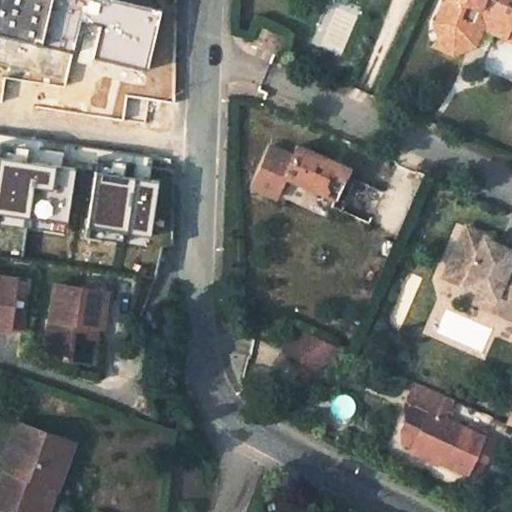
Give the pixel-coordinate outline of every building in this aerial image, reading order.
[(0,0),(0,35),(145,70),(160,9),(120,0),(0,0)] [(451,54),(474,45),(481,27),(485,18),(511,29),(511,0),(442,0),(433,22),(439,38),(432,45),(451,54)] [(511,40),(511,29),(485,18),(481,27),(511,40)] [(257,27),(250,42),(275,53),(282,37),(257,27)] [(343,166),(291,143),(287,153),(264,143),(246,185),(271,196),(280,174),(329,196),(326,204),(364,220),(377,189),(341,172),(343,166)] [(52,166),(0,158),(0,212),(27,217),(31,187),(48,190),(52,166)] [(158,182),(95,172),(86,227),(150,236),(158,182)] [(462,225),(441,275),(476,290),(511,305),(511,251),(504,248),(502,253),(488,246),(492,238),(462,225)] [(17,281),(0,278),(0,329),(9,331),(17,281)] [(44,355),(86,363),(86,362),(92,327),(97,328),(101,329),(108,293),(55,286),(44,355)] [(511,318),(511,305),(476,290),(471,300),(511,318)] [(301,358),(311,372),(344,349),(292,325),(281,348),(293,364),(301,358)] [(91,364),(97,328),(92,327),(86,362),(86,363),(91,364)] [(303,379),(311,372),(301,358),(293,364),(303,379)] [(410,449),(464,475),(465,474),(475,478),(482,462),(473,458),(483,437),(444,418),(453,399),(414,381),(406,399),(427,411),(410,449)] [(71,442),(15,423),(2,460),(7,462),(0,482),(0,508),(11,511),(36,511),(46,484),(55,487),(71,442)]
